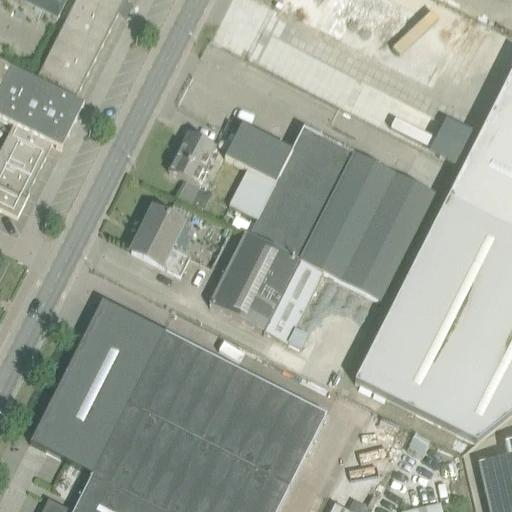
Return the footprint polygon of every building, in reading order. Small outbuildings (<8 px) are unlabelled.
[(29,197),(27,196),(51,147),(61,152),(83,108),(73,103),(125,0),(75,0),(33,84),(0,67),(0,122),(11,128),(0,149),(0,212),(17,221),(29,197)] [(20,0),(56,18),(65,0),(20,0)] [(511,75),(448,202),(511,234),(511,75)] [(229,209),(256,223),(249,238),(324,278),(380,306),(435,199),(303,132),(292,153),(241,128),(224,161),(248,173),(229,209)] [(188,136),(169,175),(195,189),(215,149),(188,136)] [(511,234),(448,202),(354,386),(475,447),(511,418),(511,234)] [(153,212),(131,255),(180,279),(190,260),(171,251),(183,227),(153,212)] [(299,354),(307,338),(296,332),(324,278),(249,238),(246,236),(209,308),(299,354)] [(277,511),(326,415),(182,344),(165,335),(126,412),(74,511),(67,511),(48,502),(43,511),(277,511)] [(511,511),(511,444),(504,446),(507,459),(478,466),(489,511),(511,511)] [(320,511),(325,501),(316,497),(308,511),(320,511)]
